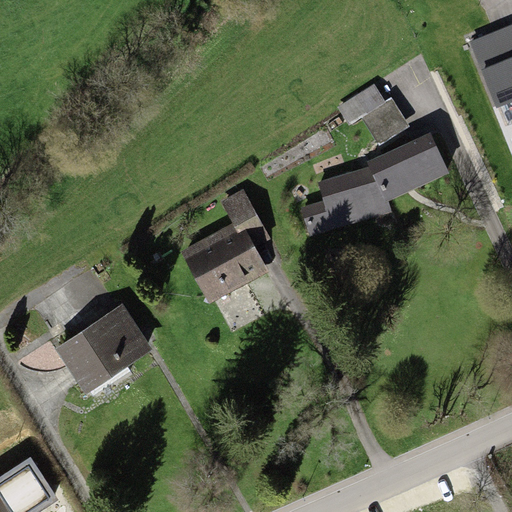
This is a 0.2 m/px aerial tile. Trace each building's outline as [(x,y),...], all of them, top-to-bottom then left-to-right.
[(511,25),(469,42),(496,109),(511,102),(511,25)] [(385,102),(374,84),(338,106),(350,125),(362,118),(379,146),(409,127),(391,98),(385,102)] [(430,134),(366,162),(369,167),(318,182),(323,201),(301,207),(307,236),(392,213),(387,202),(449,174),(430,134)] [(232,223),(179,252),(208,305),(269,272),(255,247),(271,238),(244,189),(220,202),(232,223)] [(122,306),(55,349),(85,395),(152,352),(122,306)] [(30,459),(0,478),(0,511),(37,511),(57,500),(30,459)]
